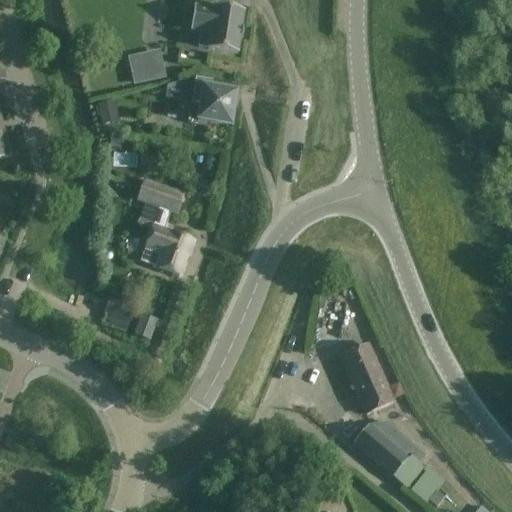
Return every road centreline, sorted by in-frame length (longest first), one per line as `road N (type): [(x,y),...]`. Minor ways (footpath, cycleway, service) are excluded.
road 1 (unclassified): [(129,442),(179,429),(192,416),(283,230),(323,205),(377,191)]
road 2 (residential): [(414,511),(315,432),(281,422),(251,431),(170,488),(128,491)]
road 3 (unclassified): [(511,458),(428,335),(377,191)]
road 4 (unclassified): [(377,191),(363,155),(355,0)]
road 5 (residential): [(42,143),(1,0)]
road 6 (tertiary): [(129,442),(91,380),(28,346)]
